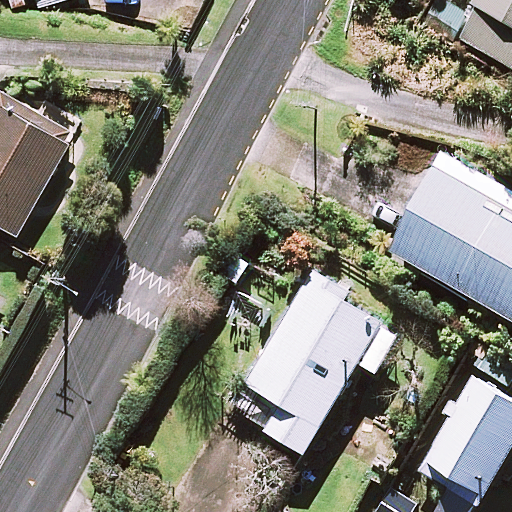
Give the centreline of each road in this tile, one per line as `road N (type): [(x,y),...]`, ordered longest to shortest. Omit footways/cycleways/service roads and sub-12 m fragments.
road 1 (residential): [(21,511),(263,57)]
road 2 (residential): [(263,57),(422,114),(511,135)]
